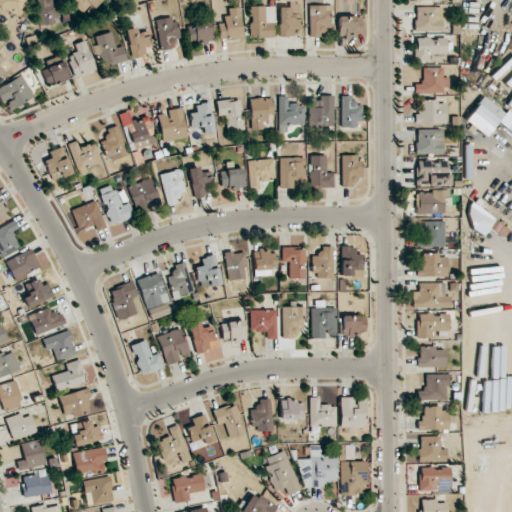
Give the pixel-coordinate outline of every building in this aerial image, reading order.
[(0,0),(0,7),(19,16),(25,0),(0,0)] [(37,0),(39,25),(56,24),(55,0),(37,0)] [(74,0),(90,13),(100,0),(74,0)] [(278,7),(279,36),(301,36),(300,1),(288,2),(289,7),(278,7)] [(309,37),(320,37),(320,29),(331,29),(331,5),(308,5),(309,37)] [(249,6),(250,38),(274,37),(273,6),(249,6)] [(441,6),(415,7),(416,31),(442,31),(441,6)] [(226,7),(226,23),(218,23),(218,39),(240,39),(241,8),(226,7)] [(338,35),(361,34),(360,15),(337,16),(338,35)] [(178,38),(175,16),(153,20),(158,50),(175,48),(173,39),(178,38)] [(212,41),(209,21),(186,25),(189,44),(212,41)] [(144,47),(151,45),(147,30),(137,33),(136,27),(125,29),(132,58),(145,55),(144,47)] [(115,47),(112,32),(96,35),(103,65),(126,60),(123,45),(115,47)] [(446,37),(414,37),(414,61),(428,61),(428,54),(445,54),(446,37)] [(68,54),(74,76),(94,71),(86,40),(74,43),(76,52),(68,54)] [(0,73),(9,65),(0,55),(0,73)] [(46,62),(48,68),(42,69),(47,88),(69,81),(62,57),(46,62)] [(414,93),(446,93),(446,77),(442,77),(442,67),(422,67),(422,82),(414,83),(414,93)] [(33,97),(21,75),(0,86),(0,100),(2,103),(5,102),(9,110),(33,97)] [(332,95),(318,95),(318,98),(308,99),(309,128),(333,127),(332,95)] [(359,127),(360,105),(352,104),(353,96),(341,95),(339,127),(359,127)] [(304,125),(303,104),(287,104),(287,96),(277,96),(278,132),(287,132),(287,125),(304,125)] [(497,121),(507,129),(509,126),(511,128),(511,117),(483,96),(465,120),(486,136),(497,121)] [(242,130),(239,98),(216,101),(218,115),(225,115),(227,131),(242,130)] [(272,98),(249,98),(250,129),(264,129),(264,115),(272,114),(272,98)] [(445,123),(445,101),(421,101),(421,111),(414,111),(415,123),(445,123)] [(188,113),(191,128),(201,127),(203,133),(214,131),(209,102),(195,104),(196,112),(188,113)] [(166,110),(167,113),(156,115),(162,142),(187,137),(180,107),(166,110)] [(156,142),(147,117),(123,125),(132,150),(156,142)] [(127,155),(117,125),(104,129),(107,138),(102,140),(109,161),(127,155)] [(442,129),(415,129),(416,154),(442,153),(442,129)] [(93,142),(79,147),(76,140),(67,143),(79,174),(88,171),(86,167),(101,162),(93,142)] [(51,157),(44,160),(53,181),(72,172),(61,146),(48,152),(51,157)] [(333,186),(333,172),(326,172),(325,155),(308,155),(309,187),(333,186)] [(340,155),(341,187),(355,186),(355,177),(360,177),(360,155),(340,155)] [(278,157),(279,187),(304,187),(303,157),(278,157)] [(273,159),(247,160),(248,189),(259,188),(259,181),(268,181),(268,178),(274,178),(273,159)] [(448,184),(448,160),(415,160),(416,185),(448,184)] [(200,173),(198,166),(187,169),(193,195),(214,190),(209,170),(200,173)] [(179,169),(159,174),(167,205),(179,202),(177,194),(185,191),(179,169)] [(243,188),(242,169),(219,170),(220,189),(243,188)] [(156,199),(151,179),(128,185),(135,213),(150,210),(148,201),(156,199)] [(120,205),(113,184),(98,189),(111,225),(133,217),(128,203),(120,205)] [(445,214),(445,191),(415,191),(415,214),(445,214)] [(78,230),(93,223),(96,231),(106,227),(95,200),(70,210),(78,230)] [(504,237),(510,227),(470,205),(465,215),(474,220),(469,228),(483,236),(488,228),(504,237)] [(0,254),(1,256),(19,246),(11,230),(18,227),(14,220),(0,227),(0,254)] [(444,221),(421,221),(420,246),(443,247),(444,221)] [(332,246),(319,246),(319,255),(312,255),(313,278),(332,278),(332,246)] [(361,277),(362,254),(354,254),(355,246),(340,246),(339,276),(361,277)] [(27,276),(26,273),(39,266),(31,248),(5,261),(15,282),(27,276)] [(304,278),(304,248),(281,248),(281,262),(288,262),(289,278),(304,278)] [(253,274),(276,273),(275,250),(252,251),(253,274)] [(244,251),(224,253),(227,280),(244,278),(243,268),(246,267),(244,251)] [(447,276),(446,257),(438,257),(438,253),(420,253),(420,266),(415,266),(416,277),(447,276)] [(220,284),(215,254),(200,257),(201,265),(196,266),(198,281),(208,280),(209,286),(220,284)] [(173,298),(193,293),(185,262),(171,265),(174,274),(167,276),(173,298)] [(136,280),(147,309),(169,301),(158,271),(136,280)] [(24,284),(28,296),(23,297),(26,306),(53,297),(48,283),(41,285),(38,279),(24,284)] [(136,314),(131,297),(136,295),(132,282),(108,289),(117,319),(136,314)] [(444,283),(417,282),(417,291),(412,291),(411,307),(450,307),(450,296),(443,296),(444,283)] [(52,314),(49,307),(28,316),(36,335),(65,323),(60,310),(52,314)] [(304,307),(281,307),(281,338),(298,338),(298,329),(304,329),(304,307)] [(310,338),(324,338),(324,335),(335,335),(335,307),(310,308),(310,338)] [(275,338),(275,309),(249,310),(250,331),(265,331),(266,339),(275,338)] [(437,330),(448,330),(447,312),(416,312),(416,337),(437,337),(437,330)] [(341,316),(341,335),(365,335),(365,316),(341,316)] [(245,338),(243,320),(220,323),(222,341),(245,338)] [(190,323),(194,352),(209,351),(208,341),(213,340),(211,326),(200,327),(199,322),(190,323)] [(158,334),(164,364),(179,361),(178,356),(187,354),(182,329),(158,334)] [(77,353),(69,330),(42,339),(46,350),(52,348),(56,360),(77,353)] [(130,344),(138,374),(162,368),(158,353),(150,355),(146,340),(130,344)] [(417,366),(444,367),(445,348),(418,347),(417,366)] [(0,353),(0,375),(19,370),(12,350),(0,353)] [(65,363),(67,371),(52,374),(55,390),(85,383),(80,360),(65,363)] [(449,374),(424,374),(425,389),(416,389),(417,400),(445,399),(445,386),(449,386),(449,374)] [(0,383),(0,404),(2,411),(21,405),(14,380),(0,383)] [(72,412),(73,416),(91,411),(85,388),(58,396),(64,415),(72,412)] [(335,405),(319,405),(319,397),(309,397),(309,426),(335,426),(335,405)] [(340,397),(339,427),(364,427),(364,401),(354,401),(354,397),(340,397)] [(273,429),(269,398),(256,400),(258,408),(251,409),(253,432),(273,429)] [(279,418),(303,419),(303,400),(280,399),(279,418)] [(235,403),(215,409),(225,439),(244,433),(235,403)] [(447,430),(447,408),(420,407),(420,429),(447,430)] [(31,414),(22,417),(20,413),(4,418),(12,440),(37,432),(31,414)] [(186,421),(194,441),(201,439),(203,444),(214,440),(204,414),(186,421)] [(102,439),(99,425),(92,426),(90,420),(69,424),(74,445),(102,439)] [(190,462),(178,424),(167,427),(170,436),(156,440),(165,470),(190,462)] [(439,436),(418,437),(419,462),(446,461),(446,449),(440,449),(439,436)] [(24,459),(16,461),(18,471),(45,464),(40,439),(20,443),(24,459)] [(300,487),(326,487),(326,480),(336,481),(336,455),(320,455),(320,445),(309,445),(309,459),(300,459),(300,487)] [(73,451),(75,473),(104,471),(103,462),(106,461),(104,448),(73,451)] [(284,450),(263,459),(277,493),(282,490),(285,496),(300,489),(284,450)] [(365,461),(340,461),(339,494),(365,495),(365,461)] [(450,491),(450,466),(418,467),(418,492),(450,491)] [(21,477),(23,496),(51,494),(49,474),(21,477)] [(188,493),(204,490),(202,474),(170,478),(174,502),(189,500),(188,493)] [(92,504),(114,500),(109,476),(82,481),(85,493),(90,492),(92,504)] [(271,511),(275,505),(250,492),(240,511),(271,511)] [(446,511),(447,503),(436,503),(436,499),(419,499),(419,511),(446,511)]
